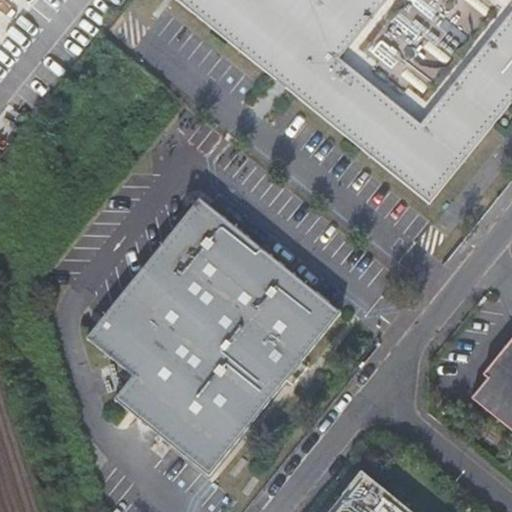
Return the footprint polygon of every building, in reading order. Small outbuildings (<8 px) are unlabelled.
[(511,0),(185,0),(426,195),(511,87),(511,0)] [(278,376),(292,359),(334,308),(194,194),(80,333),(125,370),(106,395),(201,472),(278,376)] [(511,341),(483,378),(467,398),(511,433),(511,341)] [(300,365),(292,359),(278,376),(285,382),(300,365)] [(410,511),(352,464),(312,511),(410,511)]
